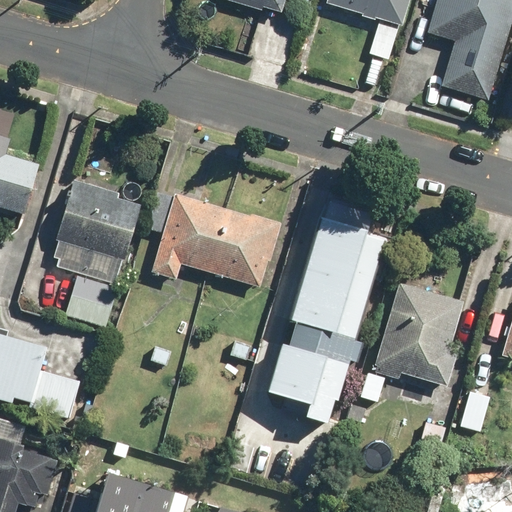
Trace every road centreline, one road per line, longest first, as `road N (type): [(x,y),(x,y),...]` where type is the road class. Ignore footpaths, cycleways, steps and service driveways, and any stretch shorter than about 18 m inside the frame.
road 1 (residential): [(119,66),(511,187)]
road 2 (residential): [(0,34),(119,66)]
